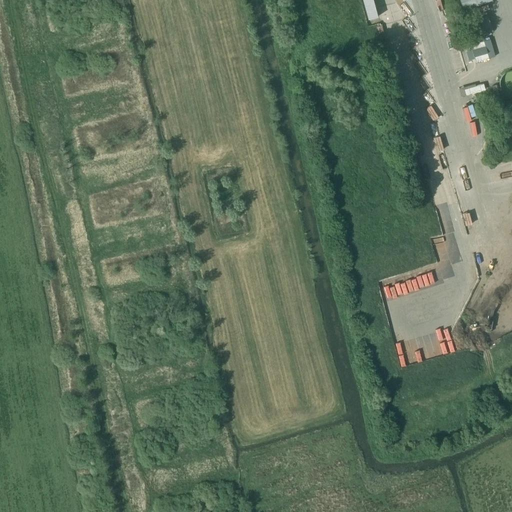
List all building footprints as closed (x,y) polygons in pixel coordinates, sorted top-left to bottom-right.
[(365,0),(371,18),(382,15),(377,0),(365,0)] [(460,0),(464,10),(492,0),(460,0)] [(486,33),(496,29),(489,10),(479,13),(486,33)] [(470,45),(475,62),(489,58),(494,56),(490,39),(484,41),(470,45)] [(511,91),(511,68),(510,67),(500,84),(511,91)] [(464,89),(466,95),(485,89),(483,83),(464,89)] [(464,113),(468,124),(478,121),(475,110),(464,113)] [(433,193),(437,204),(443,202),(439,191),(433,193)] [(445,237),(436,248),(444,255),(453,245),(445,237)] [(416,268),(428,264),(426,257),(413,262),(416,268)] [(396,284),(386,288),(390,299),(401,295),(396,284)] [(388,317),(382,319),(386,333),(392,331),(388,317)] [(401,353),(402,365),(412,364),(411,352),(401,353)]
